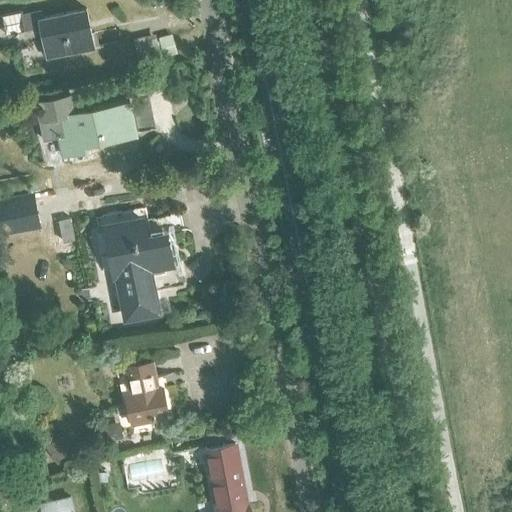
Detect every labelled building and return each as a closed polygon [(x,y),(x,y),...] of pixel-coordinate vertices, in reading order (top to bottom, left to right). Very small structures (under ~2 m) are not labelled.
[(18,35),(17,32),(25,30),(26,36),(41,33),(46,58),(93,48),(85,9),(41,18),(40,11),(23,15),(21,10),(0,15),(0,16),(1,16),(5,34),(13,33),(13,36),(18,35)] [(176,54),(177,54),(172,34),(158,37),(162,51),(160,52),(155,33),(133,38),(139,63),(176,54)] [(34,102),(41,140),(57,137),(60,156),(82,152),(81,145),(135,134),(128,101),(73,112),(70,95),(34,102)] [(32,195),(0,201),(0,232),(38,224),(32,195)] [(151,291),(146,267),(172,262),(166,233),(147,237),(141,208),(121,212),(121,211),(102,215),(102,216),(96,218),(98,228),(104,227),(113,274),(123,272),(127,296),(123,297),(127,316),(156,310),(152,291),(151,291)] [(71,217),(60,220),(65,241),(76,239),(71,217)] [(126,394),(131,422),(166,415),(161,387),(156,388),(151,361),(125,366),(131,393),(126,394)] [(45,447),(58,464),(71,456),(58,438),(45,447)] [(217,511),(249,511),(246,504),(245,504),(233,443),(203,449),(213,500),(215,499),(217,511)] [(107,470),(99,471),(100,480),(108,479),(107,470)] [(39,505),(41,511),(71,511),(69,498),(39,505)]
